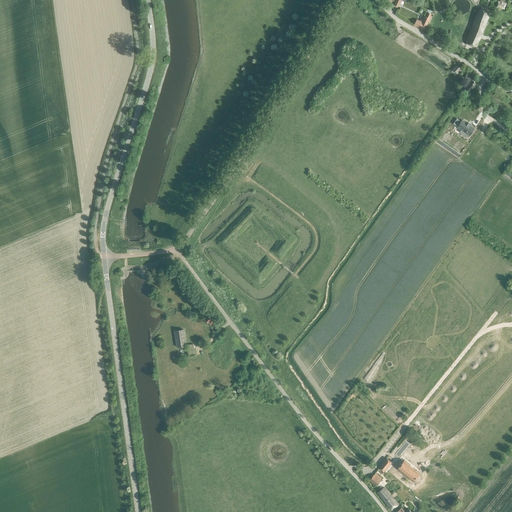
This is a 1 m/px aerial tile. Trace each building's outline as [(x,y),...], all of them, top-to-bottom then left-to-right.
[(506,3),(498,1),(496,7),(504,9),(506,3)] [(477,47),(490,12),(480,8),(466,43),(477,47)] [(424,17),(423,20),(422,20),(421,20),(420,21),(417,19),(414,25),(424,30),(428,24),(430,19),(429,18),(431,14),(428,12),(425,18),(424,17)] [(461,68),(458,64),(453,69),(451,71),(454,74),(455,73),(456,74),(461,68)] [(470,91),(476,83),(473,80),(473,79),(470,77),(465,84),(466,85),(465,87),(470,91)] [(454,119),(449,126),(458,133),(463,126),(454,119)] [(187,346),(186,345),(184,329),(175,331),(178,347),(187,346)] [(387,458),(379,468),(384,471),(391,462),(387,458)] [(413,481),(420,473),(405,460),(398,468),(413,481)] [(377,486),(381,481),(373,475),(370,480),(377,486)] [(392,510),(398,505),(384,488),(378,492),(392,510)]
